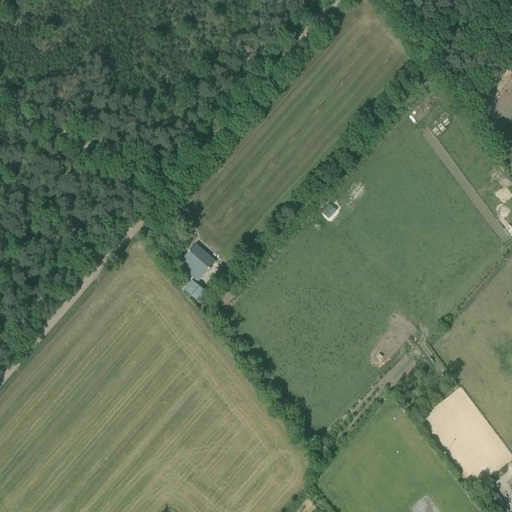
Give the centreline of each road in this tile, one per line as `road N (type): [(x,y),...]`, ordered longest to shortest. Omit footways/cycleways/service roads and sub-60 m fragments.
road 1 (track): [(0,385),(177,184)]
road 2 (track): [(177,184),(341,0)]
road 3 (track): [(177,184),(0,105)]
